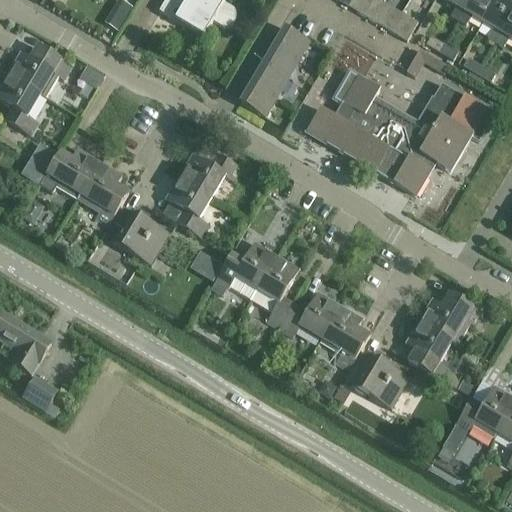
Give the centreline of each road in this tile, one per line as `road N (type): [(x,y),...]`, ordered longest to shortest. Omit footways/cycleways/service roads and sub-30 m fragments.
road 1 (tertiary): [(423,511),(0,260)]
road 2 (residential): [(424,254),(213,124)]
road 3 (residential): [(178,104),(4,2)]
road 4 (residential): [(213,124),(288,0)]
